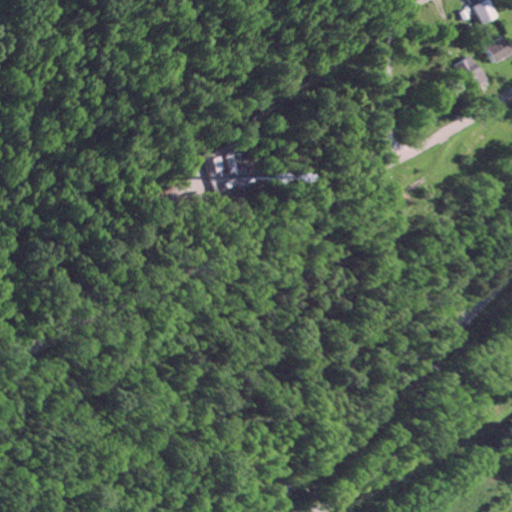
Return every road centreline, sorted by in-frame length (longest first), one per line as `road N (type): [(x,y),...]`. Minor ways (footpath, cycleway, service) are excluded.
road 1 (residential): [(0,361),(194,275),(388,164)]
road 2 (residential): [(278,511),(511,272)]
road 3 (residential): [(325,511),(443,445),(511,394)]
road 4 (residential): [(388,164),(383,42),(391,19),(423,0)]
road 5 (residential): [(388,164),(511,92)]
